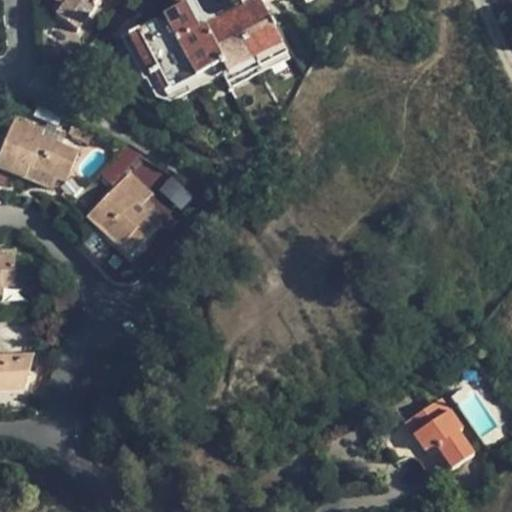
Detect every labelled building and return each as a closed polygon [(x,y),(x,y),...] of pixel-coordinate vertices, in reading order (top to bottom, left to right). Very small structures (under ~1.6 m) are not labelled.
[(78,32),(100,0),(67,0),(63,6),(56,16),(78,32)] [(230,0),(232,3),(234,2),(237,6),(239,10),(207,28),(198,32),(184,7),(128,38),(149,78),(154,75),(165,96),(184,86),(218,68),(222,76),(226,83),(285,50),(257,0),(230,0)] [(184,7),(198,32),(207,28),(205,24),(193,2),(184,7)] [(205,24),(207,28),(239,10),(237,6),(205,24)] [(146,80),(149,78),(128,38),(122,41),(144,81),(146,80)] [(289,58),(285,50),(226,83),(230,90),(289,58)] [(184,86),(188,94),(222,76),(218,68),(184,86)] [(165,96),(154,75),(149,78),(146,80),(156,100),(169,104),(165,96)] [(165,96),(169,104),(188,94),(184,86),(165,96)] [(14,118),(0,153),(0,169),(25,179),(29,169),(39,173),(66,183),(79,151),(41,136),(44,130),(14,118)] [(29,169),(25,179),(35,183),(39,173),(29,169)] [(0,184),(9,187),(12,175),(0,170),(0,184)] [(153,193),(129,172),(87,218),(120,249),(130,237),(140,246),(161,224),(155,219),(141,206),(145,201),(153,193)] [(141,206),(155,219),(159,214),(145,201),(141,206)] [(130,237),(120,249),(130,257),(140,246),(130,237)] [(0,296),(2,296),(1,287),(15,286),(14,255),(0,256),(0,296)] [(42,290),(47,319),(73,315),(68,286),(42,290)] [(0,392),(23,391),(33,354),(0,355),(0,392)] [(463,429),(441,398),(404,424),(425,454),(435,446),(451,470),(474,455),(458,432),(463,429)] [(435,446),(425,454),(442,477),(451,470),(435,446)]
